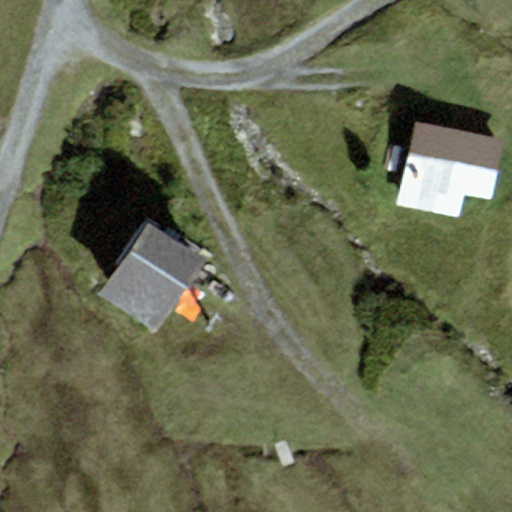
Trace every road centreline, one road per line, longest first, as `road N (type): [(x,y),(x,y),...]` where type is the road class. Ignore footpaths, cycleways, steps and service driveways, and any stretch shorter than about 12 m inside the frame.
road 1 (track): [(479,511),(468,495),(339,401),(143,56)]
road 2 (track): [(0,232),(21,130),(58,28),(224,73),(291,64),(387,0)]
